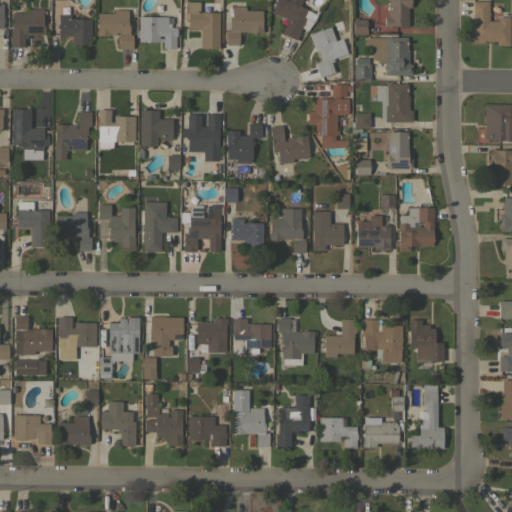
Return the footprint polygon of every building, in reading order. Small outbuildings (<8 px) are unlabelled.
[(296,40),(280,33),(286,18),(270,12),(275,0),(285,0),(290,2),(291,1),(288,0),(301,0),(299,5),(306,8),(302,17),(305,18),(296,40)] [(387,1),(386,1),(386,0),(409,0),(409,7),(407,7),(407,25),(390,25),(390,27),(384,27),(384,16),(387,16),(387,1)] [(472,17),(471,17),(471,0),(488,0),(488,3),(489,3),(489,9),(488,9),(488,13),(498,13),(498,16),(508,16),(508,45),(496,45),(496,41),(485,41),(485,40),(472,40),(472,17)] [(198,11),(201,11),(201,12),(218,12),(218,48),(199,48),(199,29),(186,29),(186,1),(199,1),(199,7),(198,11)] [(261,10),(261,27),(262,27),(262,32),(238,31),(238,45),(225,44),(225,30),(228,30),(229,16),(230,17),(231,6),(245,6),(245,9),(261,10)] [(28,12),(28,8),(42,9),(42,21),(44,21),(44,34),(23,34),(23,46),(10,46),(10,30),(11,30),(11,12),(28,12)] [(113,13),(113,9),(127,9),(127,21),(128,21),(128,34),(132,34),(131,48),(118,48),(118,35),(108,35),(95,35),(95,30),(96,30),(96,13),(113,13)] [(89,44),(71,44),(71,35),(57,35),(58,14),(70,14),(70,18),(72,18),(90,18),(89,44)] [(138,16),(167,16),(166,27),(176,27),(176,35),(175,35),(174,48),(162,48),(162,41),(137,41),(138,16)] [(365,19),(365,34),(352,34),(352,18),(365,19)] [(308,33),(330,26),(333,34),(339,32),(346,53),(332,58),(333,61),(330,62),(333,72),(318,77),(314,63),(320,60),(317,50),(314,51),(308,33)] [(385,37),(385,36),(406,36),(406,49),(407,49),(407,63),(410,63),(411,74),(384,75),(384,73),(383,73),(383,62),(377,62),(377,60),(370,58),(370,46),(364,46),(364,37),(385,37)] [(369,80),(352,80),(352,63),(354,63),(354,58),(367,58),(367,63),(369,63),(369,80)] [(384,121),(384,119),(380,119),(379,100),(375,100),(375,85),(385,85),(385,83),(387,83),(387,80),(397,80),(397,83),(406,83),(406,95),(407,95),(407,110),(411,110),(411,121),(384,121)] [(330,98),(330,84),(349,84),(348,91),(345,91),(344,96),(338,96),(338,98),(348,98),(348,114),(335,114),(335,135),(313,135),(313,124),(306,124),(306,111),(311,111),(312,103),(314,103),(314,98),(330,98)] [(511,103),(511,142),(497,142),(497,140),(483,140),(483,103),(511,103)] [(11,108),(29,108),(29,127),(42,127),(42,134),(47,134),(47,144),(45,144),(45,145),(42,145),(42,149),(42,152),(31,152),(31,149),(21,149),(21,145),(10,144),(11,108)] [(134,115),(133,141),(112,141),(112,146),(97,146),(97,141),(97,130),(95,130),(95,121),(97,121),(97,109),(109,109),(109,121),(113,121),(113,115),(134,115)] [(139,109),(157,109),(157,118),(171,118),(171,122),(172,122),(172,129),(171,129),(171,139),(159,139),(159,136),(156,136),(156,145),(139,145),(139,109)] [(90,111),(90,126),(86,126),(86,138),(84,138),(84,150),(66,150),(66,152),(64,152),(64,159),(53,159),(53,145),(54,145),(54,128),(53,128),(53,124),(66,124),(77,124),(77,111),(90,111)] [(368,112),(368,127),(353,127),(349,127),(349,121),(353,121),(353,117),(353,113),(368,112)] [(200,126),(205,126),(205,113),(219,113),(219,127),(217,127),(217,146),(218,146),(217,160),(202,160),(202,151),(186,151),(186,139),(184,139),(184,137),(181,137),(181,127),(186,127),(186,114),(200,114),(200,126)] [(260,123),(260,137),(251,137),(251,162),(234,162),(234,159),(225,158),(225,139),(225,129),(238,130),(238,135),(247,135),(247,123),(260,123)] [(281,124),(283,141),(286,140),(285,137),(293,136),(306,135),(307,140),(306,140),(307,157),(292,158),(292,162),(277,163),(276,151),(271,152),(270,142),(273,141),(273,140),(270,140),(268,126),(281,124)] [(386,131),(406,131),(407,157),(411,157),(411,168),(384,168),(384,153),(386,153),(386,131)] [(364,137),(364,150),(349,151),(349,137),(364,137)] [(510,150),(510,149),(511,149),(511,164),(511,185),(491,185),(491,159),(488,159),(488,149),(492,149),(510,150)] [(178,154),(178,168),(166,169),(165,155),(178,154)] [(368,159),(368,174),(354,174),(354,159),(368,159)] [(223,187),(228,187),(228,184),(234,184),(234,187),(235,187),(235,201),(223,201),(223,187)] [(347,193),(348,208),(334,208),(334,193),(347,193)] [(393,208),(378,208),(378,194),(393,194),(393,208)] [(502,197),(511,197),(511,230),(505,230),(505,231),(498,231),(499,213),(501,213),(502,197)] [(29,227),(15,227),(15,209),(16,209),(16,201),(31,201),(31,210),(47,210),(47,246),(29,246),(29,227)] [(109,204),(109,215),(119,215),(119,207),(133,207),(132,236),(133,236),(133,247),(120,247),(120,242),(111,241),(112,239),(106,239),(107,219),(96,218),(96,204),(109,204)] [(218,251),(206,251),(207,239),(206,239),(206,238),(195,238),(195,251),(182,251),(183,223),(179,222),(179,212),(188,212),(188,208),(191,204),(200,205),(200,208),(202,208),(202,216),(205,216),(205,205),(218,205),(218,206),(221,206),(221,214),(218,214),(218,234),(219,234),(219,239),(218,239),(218,251)] [(407,215),(407,207),(432,207),(432,229),(431,229),(431,245),(408,245),(408,250),(396,250),(396,243),(398,243),(397,228),(396,228),(396,224),(397,224),(397,215),(407,215)] [(299,208),(299,226),(301,226),(301,238),(304,238),(304,252),(291,252),(291,239),(280,239),(268,239),(268,217),(274,217),(274,208),(299,208)] [(311,210),(328,211),(328,223),(341,223),(341,236),(343,236),(343,240),(342,240),(341,244),(324,244),(324,249),(310,249),(310,241),(311,241),(311,229),(310,229),(311,210)] [(71,215),(71,211),(85,212),(85,223),(87,223),(86,236),(90,236),(89,250),(77,250),(77,237),(67,237),(55,237),(55,232),(54,232),(54,215),(71,215)] [(142,233),(141,233),(141,230),(142,230),(142,219),(143,219),(143,211),(153,211),(153,216),(163,216),(163,217),(168,217),(168,213),(174,213),(174,217),(175,217),(175,233),(159,233),(159,251),(142,251),(142,233)] [(380,215),(380,226),(384,226),(384,224),(387,224),(387,226),(389,226),(389,229),(387,229),(387,244),(389,244),(389,249),(372,249),(372,246),(354,246),(354,221),(357,221),(357,220),(360,220),(360,221),(368,221),(368,215),(380,215)] [(230,239),(230,232),(228,232),(228,228),(230,228),(230,218),(242,218),(242,222),(262,222),(261,248),(244,248),(244,239),(230,239)] [(511,238),(511,277),(503,277),(503,265),(502,265),(502,250),(499,250),(499,238),(511,238)] [(511,300),(511,318),(497,318),(497,300),(511,300)] [(26,315),(26,329),(37,329),(37,328),(50,328),(50,333),(49,333),(49,337),(52,338),(52,345),(49,344),(49,350),(33,350),(33,354),(18,354),(19,342),(16,342),(17,329),(13,329),(13,315),(26,315)] [(57,333),(55,333),(55,324),(56,324),(56,316),(70,316),(70,327),(73,327),(73,322),(94,322),(94,346),(73,346),(73,359),(57,359),(57,351),(57,347),(57,333)] [(163,316),(181,316),(181,339),(167,339),(167,345),(170,345),(170,355),(151,355),(151,348),(150,348),(150,332),(148,332),(148,316),(163,316)] [(137,352),(130,352),(130,360),(112,360),(112,363),(110,363),(109,372),(109,377),(98,377),(98,371),(97,371),(97,356),(109,356),(109,352),(107,352),(107,322),(117,322),(117,318),(124,318),(124,322),(125,322),(125,317),(137,317),(137,352)] [(288,318),(288,331),(299,331),(299,330),(312,331),(312,335),(311,335),(311,353),(301,353),(301,364),(282,364),(282,358),(280,358),(280,345),(279,345),(279,331),(275,331),(275,317),(288,318)] [(194,343),(194,331),(193,331),(193,327),(194,327),(194,322),(212,322),(212,318),(226,318),(226,324),(224,324),(224,352),(206,352),(206,344),(194,343)] [(268,348),(257,347),(257,353),(248,353),(248,347),(242,347),(242,339),(232,339),(232,335),(230,335),(230,326),(231,326),(231,318),(245,318),(245,329),(247,329),(248,323),(269,323),(268,348)] [(338,335),(339,319),(354,319),(354,333),(352,333),(352,337),(351,353),(335,353),(335,356),(322,356),(323,335),(338,335)] [(359,332),(360,332),(360,319),(379,319),(379,325),(400,325),(400,337),(402,337),(402,340),(400,341),(400,349),(399,349),(399,362),(395,362),(395,364),(389,364),(389,362),(378,362),(378,358),(375,358),(374,349),(373,349),(363,349),(359,349),(359,332)] [(414,368),(414,348),(407,348),(408,328),(407,328),(407,319),(420,319),(419,324),(428,324),(428,327),(433,327),(433,337),(434,337),(434,342),(442,342),(441,361),(428,361),(428,368),(414,368)] [(497,356),(510,356),(510,345),(510,333),(511,333),(511,365),(511,371),(498,371),(497,356)] [(185,357),(187,357),(187,356),(196,356),(196,357),(197,357),(197,372),(185,372),(185,357)] [(141,357),(153,357),(153,371),(154,371),(154,379),(141,379),(141,357)] [(12,374),(42,375),(43,360),(12,359),(12,374)] [(501,379),(511,379),(511,419),(498,419),(498,401),(500,401),(501,379)] [(435,427),(441,427),(441,448),(408,447),(409,435),(417,435),(417,418),(426,418),(426,412),(424,412),(424,404),(421,404),(421,384),(435,384),(435,405),(436,405),(435,427)] [(389,410),(389,395),(388,395),(388,388),(400,388),(400,395),(402,395),(402,410),(389,410)] [(0,389),(8,389),(8,404),(0,403),(0,389)] [(96,390),(96,405),(83,405),(83,390),(96,390)] [(144,403),(144,393),(155,393),(155,401),(156,401),(156,413),(166,413),(166,416),(168,416),(169,409),(181,409),(181,418),(180,418),(180,434),(181,434),(181,445),(168,445),(168,440),(160,440),(160,436),(154,436),(154,431),(143,431),(143,419),(155,419),(155,416),(144,416),(144,403)] [(307,431),(289,430),(289,446),(274,446),(274,433),(276,433),(276,429),(277,429),(277,406),(293,407),(293,394),(307,394),(307,431)] [(100,428),(100,410),(107,410),(108,402),(120,403),(120,411),(131,411),(131,420),(134,420),(133,444),(116,444),(116,428),(100,428)] [(247,411),(247,407),(261,407),(261,420),(263,420),(263,432),(267,432),(267,446),(255,446),(255,433),(241,433),(241,434),(236,434),(236,433),(231,433),(231,411),(247,411)] [(12,414),(38,414),(38,423),(49,423),(49,427),(50,427),(50,436),(49,436),(49,444),(35,444),(36,432),(33,432),(33,438),(11,438),(12,414)] [(73,422),(73,415),(87,415),(86,430),(88,430),(88,444),(55,443),(56,422),(73,422)] [(187,415),(213,416),(212,424),(223,424),(223,428),(225,428),(225,437),(224,437),(224,445),(210,445),(210,438),(207,438),(207,439),(186,439),(187,415)] [(345,417),(344,425),(354,425),(354,430),(356,430),(356,439),(355,439),(355,447),(341,447),(341,435),(339,435),(339,441),(317,440),(317,416),(345,417)] [(363,417),(378,417),(378,424),(379,424),(379,421),(394,421),(397,426),(397,443),(375,442),(375,447),(360,447),(360,440),(362,440),(362,424),(363,424),(363,417)] [(499,427),(505,426),(505,427),(511,426),(511,455),(508,456),(506,440),(500,441),(499,427)] [(503,511),(505,503),(511,504),(511,494),(510,494),(511,480),(511,511),(503,511)]
